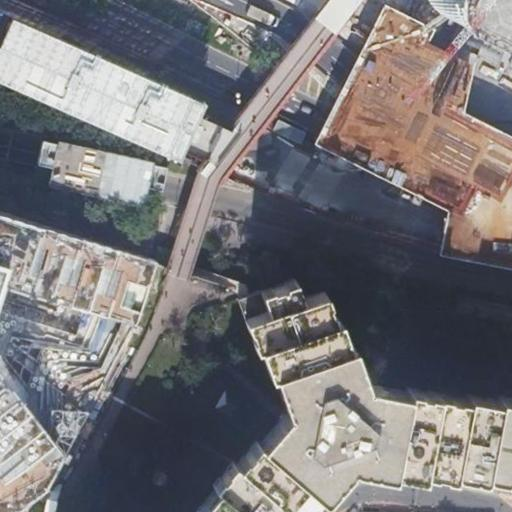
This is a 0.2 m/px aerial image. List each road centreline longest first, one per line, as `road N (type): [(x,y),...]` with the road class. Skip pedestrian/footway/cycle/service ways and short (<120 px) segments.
road 1 (secondary): [(83,0),(242,76),(321,98)]
road 2 (secondary): [(321,98),(511,180)]
road 3 (residential): [(0,61),(195,122)]
road 4 (secondary): [(206,0),(321,98)]
